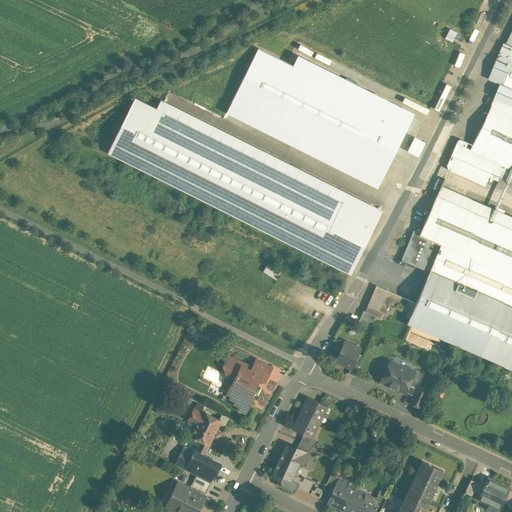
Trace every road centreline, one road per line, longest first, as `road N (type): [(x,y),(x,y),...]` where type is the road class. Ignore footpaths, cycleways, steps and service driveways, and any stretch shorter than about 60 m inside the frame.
road 1 (track): [(194,305),(92,511)]
road 2 (residential): [(477,453),(304,372)]
road 3 (residential): [(242,480),(304,372)]
